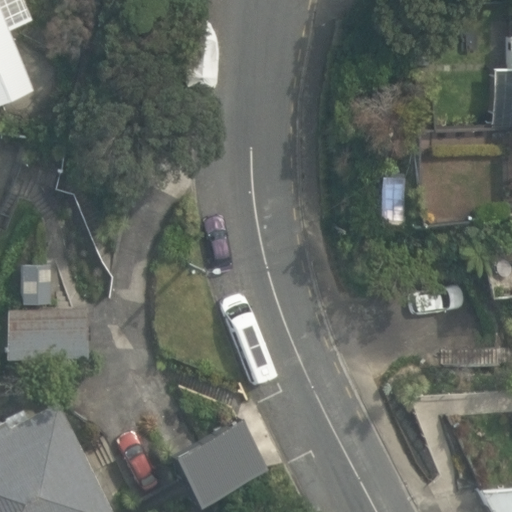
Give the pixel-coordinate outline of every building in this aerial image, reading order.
[(0,0),(0,100),(27,90),(4,28),(28,19),(20,0),(0,0)] [(2,304),(2,355),(83,354),(83,304),(2,304)] [(0,511),(106,511),(48,399),(1,423),(0,421),(0,511)] [(235,415),(163,451),(187,500),(259,464),(235,415)] [(511,511),(511,479),(475,479),(493,511),(511,511)]
